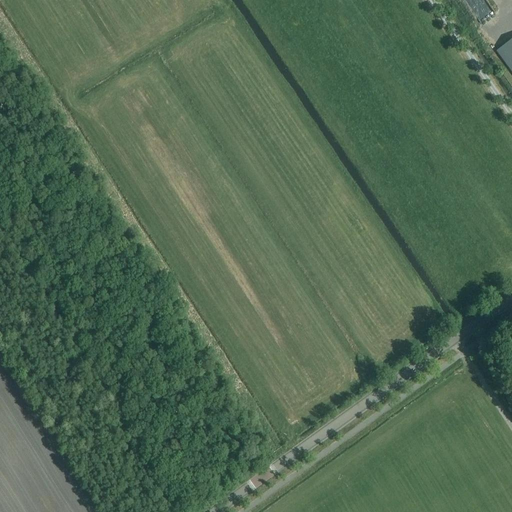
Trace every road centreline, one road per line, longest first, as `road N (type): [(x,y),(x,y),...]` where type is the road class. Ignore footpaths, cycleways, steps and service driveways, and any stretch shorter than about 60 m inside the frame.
road 1 (tertiary): [(215,511),(511,298)]
road 2 (track): [(511,115),(431,0)]
